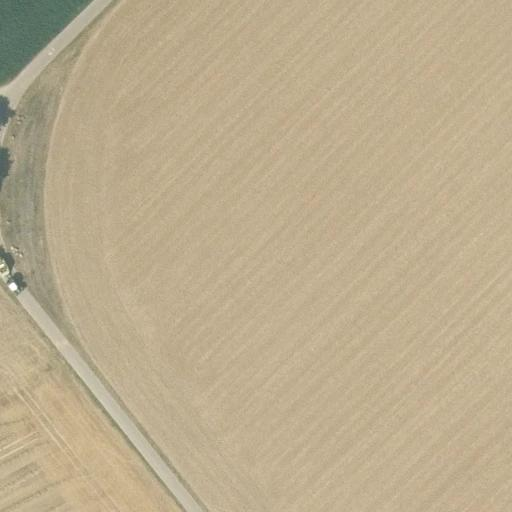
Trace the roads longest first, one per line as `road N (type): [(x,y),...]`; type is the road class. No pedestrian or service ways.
road 1 (track): [(2,255),(210,511)]
road 2 (track): [(93,0),(17,77),(2,255)]
